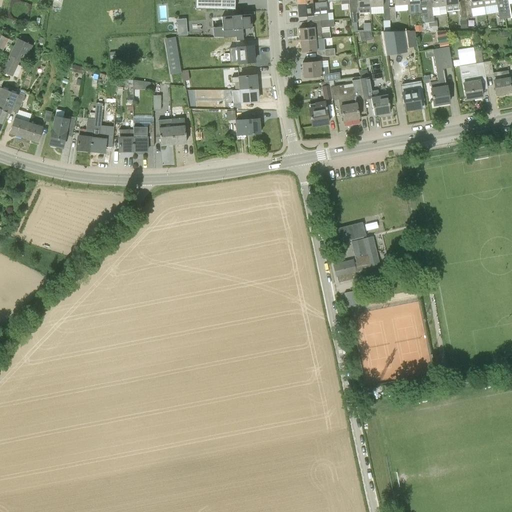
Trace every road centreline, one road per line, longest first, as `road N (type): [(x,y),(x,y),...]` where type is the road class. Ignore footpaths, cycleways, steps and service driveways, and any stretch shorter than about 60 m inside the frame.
road 1 (unclassified): [(374,511),(297,159)]
road 2 (secondary): [(297,159),(511,118)]
road 3 (track): [(0,339),(137,204),(142,179)]
road 4 (residential): [(297,159),(272,0)]
road 5 (secondary): [(142,179),(297,159)]
road 6 (secondary): [(142,179),(62,173),(0,155)]
